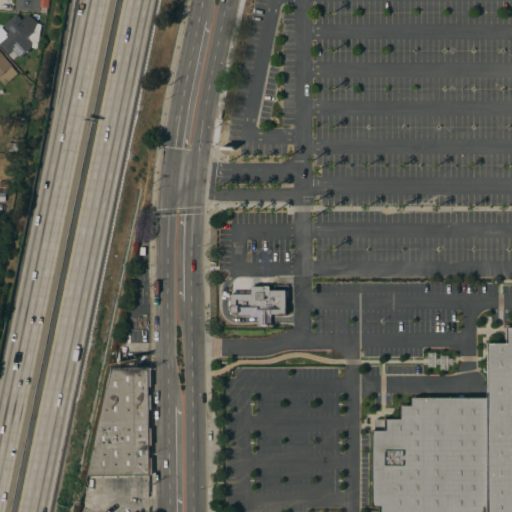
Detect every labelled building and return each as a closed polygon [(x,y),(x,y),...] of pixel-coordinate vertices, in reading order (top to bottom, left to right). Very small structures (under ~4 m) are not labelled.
[(39,0),(39,12),(15,10),(15,0),(39,0)] [(32,42),(31,48),(20,58),(13,50),(12,52),(11,52),(9,53),(7,53),(6,52),(0,45),(0,43),(7,37),(5,34),(9,32),(3,25),(16,14),(21,20),(28,15),(37,22),(32,33),(27,38),(32,42)] [(0,51),(12,66),(11,67),(17,73),(4,85),(0,80),(0,51)] [(288,287),(288,317),(271,317),(271,320),(271,324),(258,324),(258,320),(258,317),(250,317),(250,315),(228,315),(228,291),(249,291),(249,286),(272,286),(272,288),(288,287)] [(488,343),(508,343),(508,328),(511,328),(511,511),(488,511),(488,398),(488,343)] [(148,367),(148,368),(150,368),(151,387),(148,387),(148,395),(151,395),(151,410),(148,410),(149,428),(151,428),(151,445),(149,445),(149,458),(152,458),(152,475),(87,476),(110,367),(148,367)] [(488,511),(381,511),(381,507),(374,507),(373,431),(375,431),(375,420),(402,419),(402,406),(413,406),(413,398),(488,398),(488,511)]
